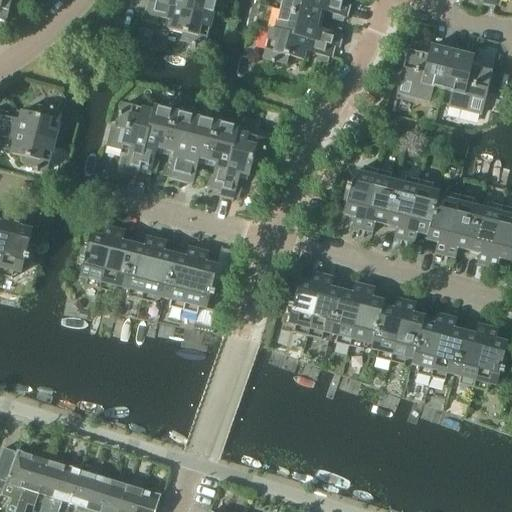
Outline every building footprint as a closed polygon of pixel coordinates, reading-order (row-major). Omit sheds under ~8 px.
[(0,0),(0,22),(6,24),(12,0),(0,0)] [(216,0),(147,0),(146,3),(212,19),(216,0)] [(346,5),(325,0),(282,0),(280,11),(318,21),(320,12),(333,15),(332,20),(343,23),(344,18),(347,19),(351,6),(346,5)] [(482,0),(482,2),(481,7),(494,10),(495,7),(500,8),(501,0),(482,0)] [(212,19),(146,3),(143,15),(147,16),(145,21),(157,24),(158,19),(170,22),(168,31),(182,34),(180,42),(190,45),(189,47),(195,48),(196,46),(205,48),(212,19)] [(318,21),(280,11),(275,31),(335,48),(340,49),(343,36),(340,35),(341,30),(330,27),(328,32),(316,29),(318,21)] [(150,41),(152,33),(141,30),(138,38),(150,41)] [(332,60),(333,58),(335,48),(275,31),(270,30),(263,60),(271,62),(271,65),(277,66),(277,64),(287,66),(289,58),(303,62),(305,53),(318,56),(316,61),(328,64),(329,59),(332,60)] [(442,91),(452,53),(430,47),(428,57),(403,51),(399,66),(403,67),(396,95),(430,103),(433,89),(442,91)] [(452,53),(442,91),(451,93),(448,107),(481,116),(488,88),(492,89),(496,74),(471,67),(474,58),(452,53)] [(320,76),(317,83),(325,87),(329,81),(320,76)] [(138,174),(152,113),(124,105),(121,114),(119,114),(117,120),(120,120),(118,129),(112,128),(107,147),(121,151),(122,146),(131,148),(128,161),(123,159),(120,171),(125,172),(124,175),(137,178),(138,174)] [(0,130),(55,144),(62,114),(53,112),(53,110),(47,108),(47,111),(38,108),(36,116),(22,113),(19,122),(7,118),(8,114),(0,111),(0,130)] [(152,113),(138,174),(150,177),(151,173),(156,174),(159,163),(154,162),(157,149),(165,152),(175,113),(154,108),(152,113)] [(175,113),(165,152),(174,154),(171,166),(166,165),(163,176),(168,178),(167,181),(180,184),(196,119),(175,113)] [(196,119),(180,184),(192,187),(193,184),(198,185),(200,174),(196,173),(199,160),(207,162),(217,124),(196,119)] [(217,124),(207,162),(216,164),(213,177),(208,176),(205,187),(210,188),(209,191),(221,194),(237,134),(239,129),(217,124)] [(55,144),(0,130),(0,145),(1,143),(13,147),(11,155),(25,159),(23,167),(32,169),(32,172),(38,173),(38,171),(47,173),(55,144)] [(266,141),(237,134),(221,194),(220,199),(233,202),(234,199),(238,200),(241,189),(236,188),(240,175),(249,177),(252,163),(260,165),(262,156),(265,157),(266,151),(264,150),(266,141)] [(341,148),(347,139),(342,136),(336,145),(341,148)] [(362,231),(375,178),(354,173),(351,186),(347,185),(343,202),(346,203),(343,216),(354,219),(352,229),(362,231)] [(375,178),(362,231),(372,234),(375,224),(386,227),(397,184),(375,178)] [(397,184),(386,227),(396,230),(394,239),(404,242),(418,189),(397,184)] [(427,237),(438,199),(439,194),(418,189),(404,242),(414,244),(417,235),(427,237)] [(445,257),(458,204),(438,199),(427,237),(426,242),(437,245),(435,254),(445,257)] [(458,204),(445,257),(455,260),(458,250),(468,253),(479,209),(458,204)] [(479,209),(468,253),(479,255),(477,265),(487,268),(500,215),(479,209)] [(0,223),(0,268),(13,217),(3,214),(0,224),(0,223)] [(511,217),(500,215),(487,268),(497,270),(500,257),(511,260),(511,257),(511,217)] [(13,217),(0,268),(0,269),(21,275),(24,262),(28,263),(32,246),(29,245),(32,232),(21,229),(23,219),(13,217)] [(101,284),(114,231),(104,229),(102,238),(90,236),(87,248),(83,247),(79,264),(83,265),(80,279),(101,284)] [(114,231),(101,284),(122,289),(133,246),(122,244),(125,234),(114,231)] [(143,249),(133,246),(122,289),(143,295),(156,242),(146,239),(143,249)] [(166,244),(156,242),(143,295),(164,300),(175,257),(164,254),(166,244)] [(185,259),(175,257),(164,300),(185,305),(198,252),(188,250),(185,259)] [(208,255),(198,252),(185,305),(206,311),(210,297),(214,298),(218,281),(214,280),(217,267),(206,265),(208,255)] [(309,330),(323,278),(312,275),(310,285),(299,282),(295,295),(292,294),(287,311),(291,312),(288,325),(309,330)] [(333,280),(323,278),(309,330),(330,336),(341,293),(330,290),(333,280)] [(352,295),(341,293),(330,336),(351,341),(365,288),(354,286),(352,295)] [(375,291),(365,288),(351,341),(372,346),(382,308),(383,303),(372,301),(375,291)] [(392,356),(405,304),(395,301),(392,311),(382,308),(372,346),(370,351),(392,356)] [(415,306),(405,304),(392,356),(412,361),(423,323),(424,319),(413,316),(415,306)] [(432,372),(446,319),(436,316),(433,326),(423,323),(412,361),(411,366),(432,372)] [(446,319),(432,372),(453,377),(464,334),(454,331),(456,321),(446,319)] [(475,337),(464,334),(453,377),(474,382),(488,330),(478,327),(475,337)] [(488,330),(474,382),(496,388),(499,374),(503,375),(507,358),(503,357),(507,345),(495,342),(498,332),(488,330)] [(0,481),(6,483),(17,454),(3,449),(0,457),(0,481)] [(17,454),(6,483),(6,485),(1,497),(11,500),(7,511),(15,511),(33,457),(17,452),(17,454)] [(39,494),(48,462),(33,457),(15,511),(25,511),(28,504),(35,507),(39,494)] [(49,511),(64,467),(48,462),(39,494),(46,497),(41,511),(49,511)] [(64,467),(49,511),(58,511),(62,502),(70,505),(80,472),(64,467)] [(85,511),(96,477),(80,472),(70,505),(77,507),(75,511),(85,511)] [(102,511),(111,482),(96,477),(85,511),(102,511)] [(111,482),(102,511),(119,511),(127,487),(111,482)] [(127,487),(119,511),(136,511),(143,492),(127,487)] [(143,492),(136,511),(154,511),(159,497),(143,492)]
